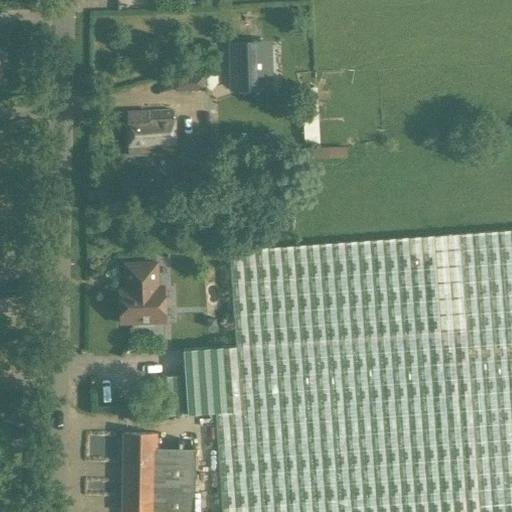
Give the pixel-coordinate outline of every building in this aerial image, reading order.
[(231,44),(232,88),(265,87),(263,43),(231,44)] [(174,90),(205,89),(204,71),(174,73),(174,90)] [(128,155),(174,153),(172,110),(126,112),(128,155)] [(305,143),(319,142),(317,117),(303,118),(305,143)] [(348,144),(314,147),(316,170),(350,167),(348,144)] [(205,145),(179,146),(181,180),(207,179),(205,145)] [(249,153),(227,154),(228,191),(250,190),(249,153)] [(511,511),(511,229),(228,248),(234,344),(182,347),(184,374),(158,376),(161,415),(213,411),(219,511),(511,511)] [(150,322),(164,321),(162,286),(156,286),(155,262),(123,263),(123,287),(117,288),(118,323),(137,322),(138,325),(150,325),(150,322)] [(215,319),(206,319),(206,329),(215,328),(215,319)] [(193,511),(194,448),(155,447),(156,432),(122,432),(120,511),(193,511)]
